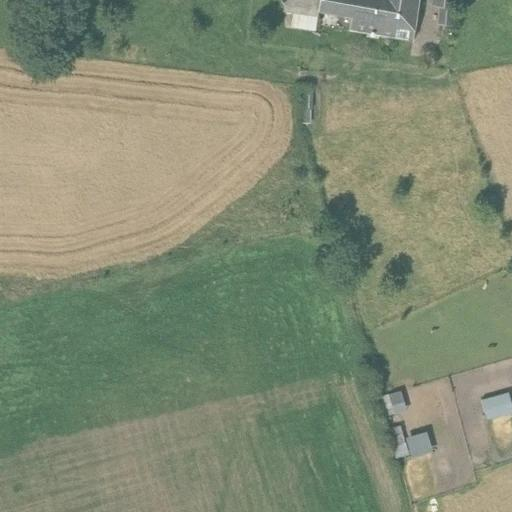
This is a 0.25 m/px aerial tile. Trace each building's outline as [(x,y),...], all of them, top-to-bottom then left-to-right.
[(318,11),(319,0),(284,0),(284,6),(318,11)] [(412,41),(417,0),(319,0),(318,11),(350,20),(349,32),(412,41)] [(457,0),(431,0),(431,4),(444,6),(443,20),(454,19),(457,0)] [(511,390),(485,398),(491,419),(511,412),(511,390)] [(416,457),(437,450),(431,430),(409,437),(416,457)]
